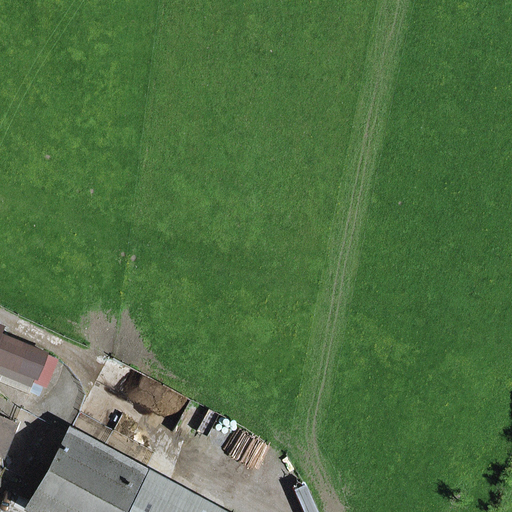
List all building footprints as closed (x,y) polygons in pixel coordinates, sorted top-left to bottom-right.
[(0,365),(34,379),(45,353),(0,335),(0,365)] [(0,381),(27,393),(34,379),(0,365),(0,381)] [(0,418),(0,452),(2,453),(15,424),(0,418)] [(26,484),(21,493),(54,511),(124,511),(145,475),(53,425),(22,482),(26,484)] [(212,511),(145,475),(124,511),(212,511)]
